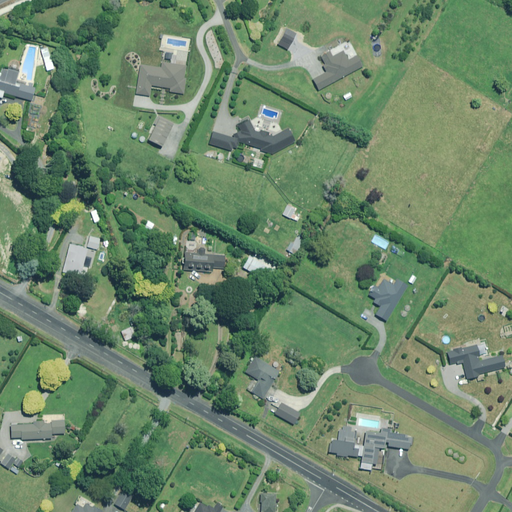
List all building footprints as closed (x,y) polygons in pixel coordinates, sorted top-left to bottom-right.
[(52,63),(48,48),(41,50),(45,65),(52,63)] [(348,60),(343,51),(332,57),(330,52),(320,57),(324,65),(322,66),(326,73),(312,80),(318,91),(362,67),(356,56),(348,60)] [(186,66),(161,62),(160,68),(139,65),(135,95),(150,97),(151,86),(170,89),(170,93),(184,94),(186,79),(184,79),(186,66)] [(19,74),(2,69),(0,76),(0,100),(2,101),(4,94),(32,102),(36,89),(17,84),(19,74)] [(349,92),(343,95),(346,101),(352,98),(349,92)] [(131,114),(105,107),(103,114),(129,121),(131,114)] [(173,125),(159,118),(148,140),(162,147),(173,125)] [(212,132),(209,144),(232,151),(233,148),(236,149),(238,142),(261,149),(260,151),(272,155),(294,143),(287,130),(273,137),(268,136),(269,133),(260,131),(259,133),(255,132),(248,121),(238,126),(240,129),(238,134),(235,133),(234,139),(212,132)] [(295,210),(287,206),(282,215),(290,219),(295,210)] [(100,239),(90,237),(87,248),(97,250),(100,239)] [(303,242),(297,238),(293,244),(291,243),(286,250),(294,255),(303,242)] [(92,257),(85,256),(87,248),(69,244),(63,273),(80,277),(83,267),(89,268),(92,257)] [(224,256),(204,254),(204,256),(183,254),(182,267),(212,270),(212,268),(223,269),(224,256)] [(276,273),(249,257),(243,268),(270,283),(276,273)] [(416,278),(412,276),(408,282),(413,285),(416,278)] [(376,288),(373,286),(367,295),(369,296),(373,299),(375,299),(373,303),(380,307),(375,315),(386,321),(407,287),(396,281),(393,286),(382,279),(376,288)] [(135,337),(132,328),(121,332),(125,341),(135,337)] [(480,361),(476,345),(445,352),(448,365),(462,362),(466,380),(479,377),(479,375),(504,369),(501,356),(480,361)] [(280,372),(255,357),(245,372),(259,381),(252,393),(262,400),(280,372)] [(299,414),(280,403),(274,415),(293,425),(299,414)] [(63,421),(50,421),(31,422),(31,425),(11,425),(12,439),(21,438),(21,440),(52,439),(52,435),(64,434),(63,421)] [(406,435),(390,433),(379,432),(379,433),(365,431),(363,446),(356,445),(357,433),(351,432),(351,428),(342,427),(341,431),(339,430),(339,431),(337,441),(331,440),(330,453),(337,454),(337,455),(361,458),(361,463),(362,463),(361,470),(371,471),(372,464),(376,465),(378,449),(382,449),(383,446),(410,450),(411,438),(406,437),(406,435)] [(16,460),(8,454),(2,465),(10,470),(13,464),(19,468),(23,463),(17,459),(16,460)] [(132,495),(122,490),(114,505),(124,510),(132,495)] [(277,511),(278,509),(275,509),(276,500),(260,499),(259,511),(277,511)] [(220,511),(223,507),(217,503),(212,510),(200,503),(194,511),(220,511)]
